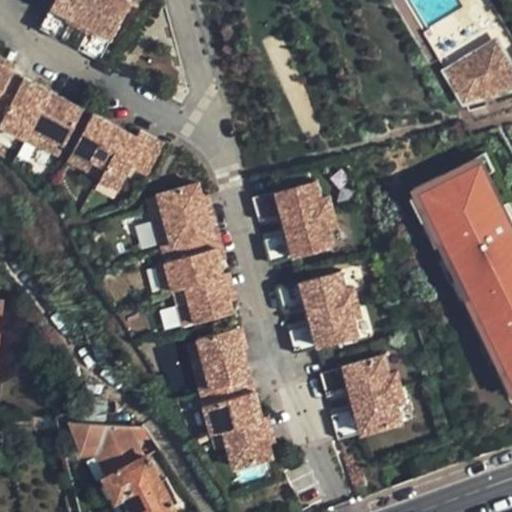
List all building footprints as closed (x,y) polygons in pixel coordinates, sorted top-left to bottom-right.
[(61,0),(49,21),(68,31),(78,14),(88,19),(92,12),(70,0),(61,0)] [(70,0),(92,12),(97,0),(70,0)] [(97,0),(92,12),(121,28),(136,0),(97,0)] [(98,26),(89,43),(107,53),(121,28),(92,12),(88,19),(98,26)] [(0,87),(18,57),(0,46),(0,87)] [(54,78),(18,57),(0,87),(0,104),(30,121),(54,78)] [(91,99),(54,78),(30,121),(41,129),(48,117),(73,131),(91,99)] [(128,120),(98,103),(79,134),(110,152),(128,120)] [(128,120),(110,152),(103,164),(123,175),(134,155),(148,164),(162,139),(128,120)] [(110,152),(79,134),(72,146),(103,164),(110,152)] [(511,186),(493,149),(421,185),(511,364),(511,186)] [(123,175),(103,164),(98,172),(118,183),(123,175)] [(204,179),(158,191),(160,197),(164,213),(151,217),(158,246),(210,233),(201,195),(208,194),(207,191),(204,179)] [(279,189),(277,189),(283,213),(285,223),(335,210),(332,196),(323,199),(318,179),(279,189)] [(277,189),(252,196),(258,219),(277,214),(283,213),(277,189)] [(208,194),(201,195),(210,233),(217,232),(213,216),(208,194)] [(160,197),(147,200),(151,217),(164,213),(160,197)] [(288,233),(293,256),(334,246),(330,226),(338,225),(335,210),(285,223),(288,233)] [(221,247),(217,232),(210,233),(216,259),(223,257),(221,247)] [(210,233),(158,246),(161,258),(168,286),(220,275),(219,273),(216,259),(210,233)] [(282,235),(263,240),(268,262),(293,256),(288,233),(282,235)] [(168,286),(161,258),(152,261),(158,289),(168,286)] [(226,298),(233,296),(230,286),(227,271),(219,273),(220,275),(226,298)] [(301,280),(299,281),(305,304),(307,314),(359,302),(355,289),(347,291),(342,271),(301,280)] [(220,275),(168,286),(172,301),(184,298),(190,320),(229,311),(226,298),(220,275)] [(305,304),(299,281),(274,287),(280,311),(299,306),(305,304)] [(184,298),(172,301),(177,323),(190,320),(184,298)] [(309,324),(315,347),(317,346),(358,336),(353,317),(362,315),(359,302),(307,314),(309,324)] [(304,325),(285,330),(291,353),(315,347),(309,324),(304,325)] [(242,335),(240,326),(233,328),(238,349),(245,347),(242,335)] [(233,328),(197,337),(198,341),(202,358),(191,360),(198,388),(245,376),(238,349),(233,328)] [(202,358),(198,341),(187,343),(191,360),(202,358)] [(381,356),(341,366),(346,389),(349,400),(397,389),(394,373),(386,376),(381,356)] [(346,389),(341,366),(323,371),(316,373),(322,396),(341,391),(346,389)] [(245,376),(198,388),(202,407),(208,430),(255,419),(255,418),(245,376)] [(198,388),(188,390),(193,409),(202,407),(198,388)] [(346,389),(341,391),(342,397),(343,402),(349,400),(346,389)] [(351,411),(357,433),(397,423),(392,402),(400,400),(397,389),(349,400),(351,411)] [(349,400),(343,402),(344,406),(346,412),(351,411),(349,400)] [(346,412),(326,417),(332,440),(357,433),(351,411),(346,412)] [(256,418),(262,444),(269,442),(262,416),(256,418)] [(129,438),(131,425),(72,418),(71,432),(78,433),(129,438)] [(255,419),(208,430),(212,445),(223,442),(228,465),(249,460),(265,455),(262,444),(256,418),(255,418),(255,419)] [(104,481),(140,460),(129,438),(78,433),(103,476),(104,481)] [(348,454),(338,457),(347,490),(357,487),(348,454)] [(144,457),(140,460),(104,481),(123,511),(174,511),(176,511),(144,457)] [(251,470),(249,460),(228,465),(231,475),(251,470)]
